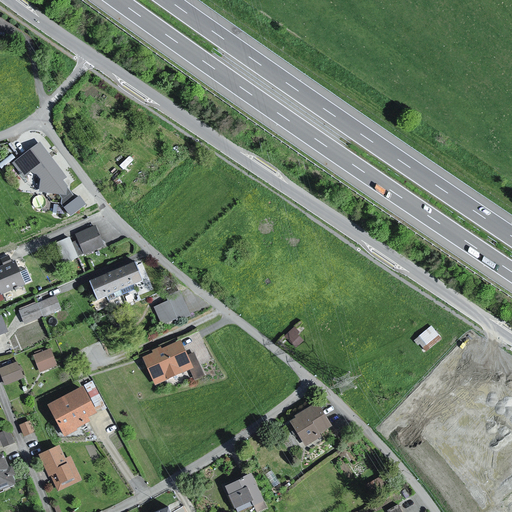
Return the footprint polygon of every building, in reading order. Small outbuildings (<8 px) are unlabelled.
[(38,144),(11,165),(23,179),(35,176),(39,182),(38,193),(58,196),(60,199),(60,206),(61,208),(76,198),(61,182),(66,180),(38,144)] [(76,198),(61,208),(70,217),(85,206),(76,198)] [(105,247),(96,226),(73,236),(76,242),(72,243),(78,256),(82,255),(83,256),(105,247)] [(15,262),(0,267),(0,296),(24,285),(15,262)] [(145,282),(137,263),(91,282),(99,301),(145,282)] [(179,291),(153,310),(160,326),(192,318),(179,291)] [(54,297),(17,309),(23,324),(59,312),(54,297)] [(297,345),(307,335),(297,323),(286,333),(297,345)] [(416,336),(426,349),(442,336),(432,323),(416,336)] [(145,352),(158,382),(192,368),(195,376),(203,373),(188,335),(145,352)] [(53,350),(32,357),(39,374),(58,366),(53,350)] [(18,363),(0,368),(0,376),(4,386),(24,379),(18,363)] [(81,387),(46,406),(62,435),(88,421),(87,418),(95,414),(81,387)] [(292,421),(288,423),(303,448),(320,438),(319,436),(330,429),(315,405),(292,417),(292,421)] [(30,418),(21,422),(25,433),(34,429),(30,418)] [(9,431),(0,434),(0,446),(1,446),(4,450),(15,443),(9,431)] [(58,446),(37,456),(57,493),(82,483),(70,458),(64,459),(58,446)] [(0,457),(0,491),(18,485),(13,466),(7,468),(0,457)] [(251,476),(224,488),(235,511),(237,511),(252,505),(255,511),(264,511),(267,511),(251,476)] [(391,511),(404,511),(400,501),(389,506),(391,511)] [(178,511),(175,503),(150,511),(178,511)]
